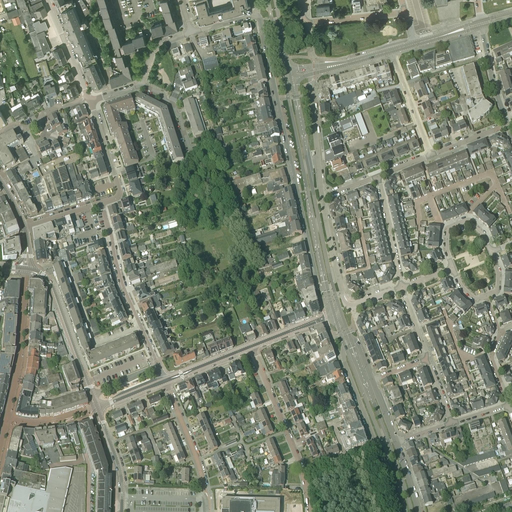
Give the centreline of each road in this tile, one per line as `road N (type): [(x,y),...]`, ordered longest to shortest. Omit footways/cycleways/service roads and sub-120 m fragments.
road 1 (secondary): [(339,313),(291,78)]
road 2 (secondary): [(284,76),(326,291)]
road 3 (residential): [(271,78),(317,283)]
road 4 (residential): [(163,381),(120,280),(101,204)]
road 5 (secondary): [(411,511),(347,335)]
road 6 (secondary): [(343,341),(405,511)]
road 7 (residential): [(342,358),(398,511)]
road 8 (residential): [(302,474),(251,346)]
road 9 (residential): [(321,198),(308,74)]
